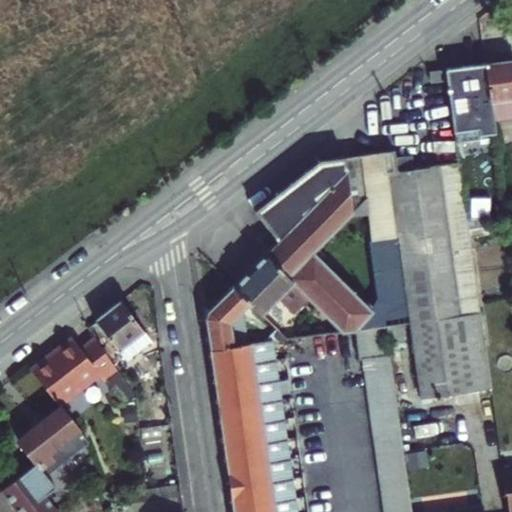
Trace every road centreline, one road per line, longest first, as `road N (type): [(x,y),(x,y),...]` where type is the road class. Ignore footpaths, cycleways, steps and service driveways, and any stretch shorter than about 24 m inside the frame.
road 1 (secondary): [(167,217),(456,0)]
road 2 (residential): [(167,217),(208,511)]
road 3 (secondary): [(0,342),(167,217)]
